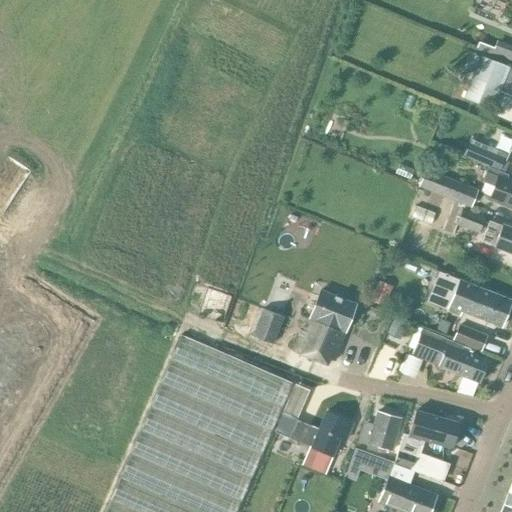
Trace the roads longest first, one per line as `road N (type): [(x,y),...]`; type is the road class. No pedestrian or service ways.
road 1 (residential): [(95,335),(170,365),(162,415),(127,511)]
road 2 (residential): [(164,143),(95,335)]
road 3 (residential): [(0,40),(164,143)]
road 4 (residential): [(502,417),(342,380)]
road 5 (residential): [(211,0),(164,143)]
